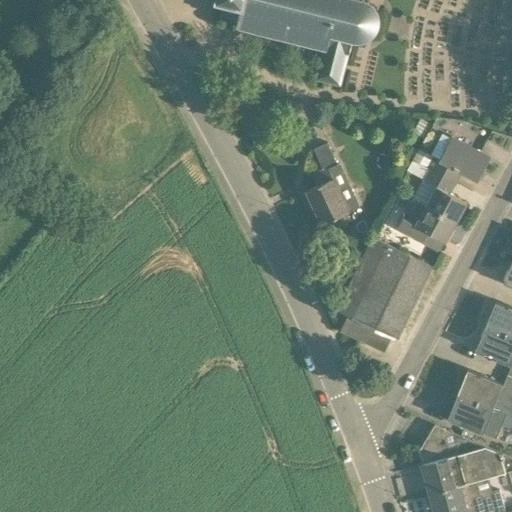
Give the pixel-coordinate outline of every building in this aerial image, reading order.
[(225,0),(227,0),(223,20),(239,25),(326,48),(319,79),(342,85),(350,54),(354,38),(363,38),(371,34),(375,28),(378,22),(377,14),(374,8),(369,3),(362,0),(225,0)] [(478,181),(490,158),(452,138),(441,160),(460,171),(478,181)] [(340,189),(335,178),(342,175),(329,144),(314,150),(324,171),(312,176),(317,186),(307,190),(322,225),(351,212),(358,208),(347,184),(340,189)] [(424,164),(430,153),(416,145),(410,156),(424,164)] [(453,228),(467,203),(437,188),(424,211),(453,228)] [(453,228),(424,211),(417,225),(401,217),(394,229),(421,245),(428,231),(446,241),(453,228)] [(396,342),(432,267),(433,266),(372,238),(338,310),(348,316),(341,331),(381,350),(387,335),(395,339),(394,341),(396,342)] [(511,267),(506,282),(504,282),(503,283),(511,287),(511,267)] [(511,308),(496,302),(495,303),(497,304),(487,328),(511,338),(511,308)] [(475,352),(511,366),(511,364),(511,338),(487,328),(478,351),(476,350),(475,352)] [(511,376),(508,375),(508,376),(509,376),(511,377),(511,389),(504,386),(503,386),(504,385),(468,370),(467,372),(469,372),(460,395),(493,409),(511,415),(511,376)] [(511,415),(493,409),(460,395),(450,419),(448,418),(447,420),(483,435),(495,440),(502,425),(511,429),(511,415)] [(500,453),(463,437),(435,425),(419,451),(435,446),(437,453),(453,449),(465,484),(475,481),(505,473),(500,453)] [(437,453),(435,446),(419,451),(419,452),(423,464),(422,464),(430,494),(465,484),(453,449),(437,453)] [(475,481),(465,484),(430,494),(434,511),(505,511),(501,495),(499,490),(479,496),(475,481)]
